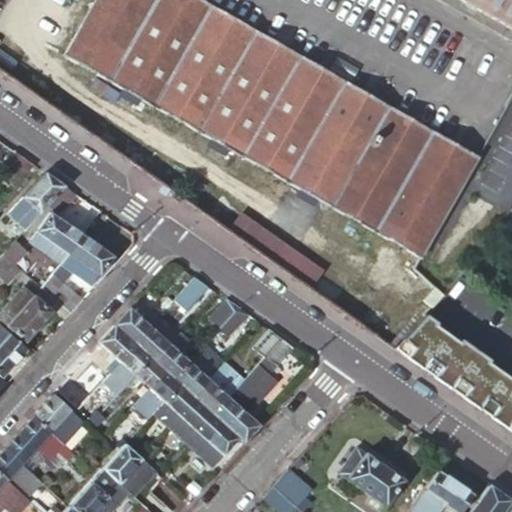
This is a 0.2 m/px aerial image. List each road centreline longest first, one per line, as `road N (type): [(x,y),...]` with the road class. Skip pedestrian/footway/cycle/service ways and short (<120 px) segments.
road 1 (residential): [(166,234),(0,421)]
road 2 (residential): [(166,234),(349,362)]
road 3 (residential): [(0,116),(166,234)]
road 4 (residential): [(216,511),(349,362)]
road 5 (residential): [(349,362),(511,476)]
